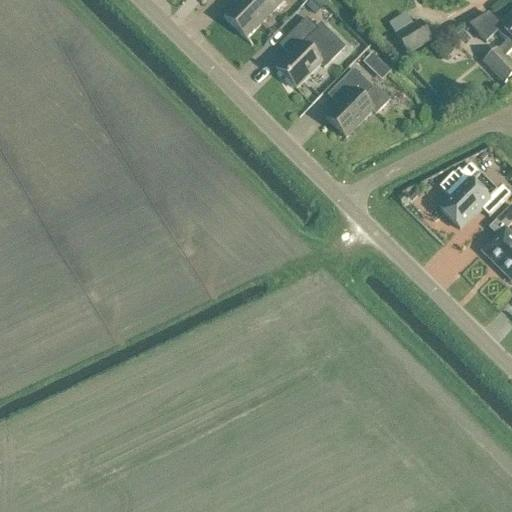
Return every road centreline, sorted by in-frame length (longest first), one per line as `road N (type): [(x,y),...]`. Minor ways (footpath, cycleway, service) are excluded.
road 1 (unclassified): [(342,201),(141,0)]
road 2 (unclassified): [(511,370),(342,201)]
road 3 (residential): [(342,201),(511,116)]
